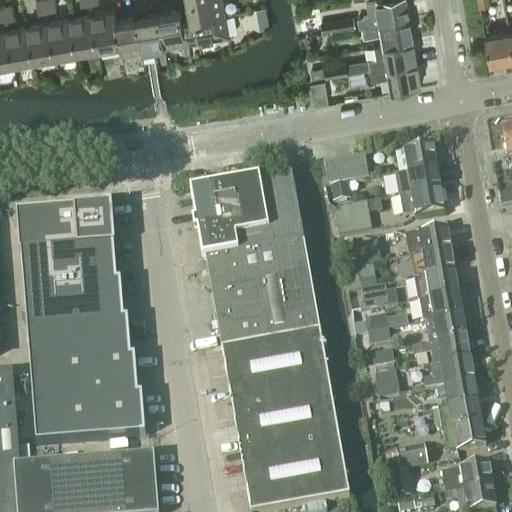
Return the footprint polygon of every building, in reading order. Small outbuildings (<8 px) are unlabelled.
[(48,10),(45,0),(35,0),(38,11),(48,10)] [(55,0),(45,0),(48,10),(57,8),(55,0)] [(187,0),(191,20),(225,14),(222,0),(187,0)] [(359,27),(362,27),(362,26),(409,18),(405,0),(382,0),(366,3),(368,14),(363,15),(364,17),(358,18),(359,27)] [(12,4),(3,6),(5,17),(15,16),(12,4)] [(265,7),(255,9),(257,18),(267,17),(265,7)] [(182,21),(180,9),(158,13),(164,47),(186,44),(182,21)] [(114,10),(93,14),(99,48),(119,45),(120,45),(116,21),(116,20),(114,10)] [(144,16),(138,17),(144,51),(151,50),(164,47),(158,13),(144,16)] [(99,48),(93,14),(71,18),(78,52),(99,48)] [(191,20),(182,21),(186,44),(229,36),(225,14),(191,20)] [(323,32),(354,27),(352,16),(321,22),(323,32)] [(138,17),(116,20),(116,21),(120,45),(119,45),(121,55),(144,51),(138,17)] [(71,18),(50,22),(56,56),(78,52),(71,18)] [(382,34),(384,45),(413,40),(409,18),(362,26),(362,27),(364,37),(382,34)] [(56,56),(50,22),(29,25),(35,60),(56,56)] [(29,25),(8,29),(14,63),(35,60),(29,25)] [(332,32),(334,42),(356,38),(354,28),(332,32)] [(8,29),(0,30),(0,65),(14,63),(8,29)] [(485,36),(489,62),(511,58),(511,50),(509,32),(485,36)] [(368,59),(370,70),(417,62),(413,40),(384,45),(386,56),(368,59)] [(417,62),(370,70),(372,80),(389,77),(392,90),(421,84),(417,62)] [(345,64),(324,67),(326,77),(347,74),(345,64)] [(314,104),(328,102),(324,80),(310,83),(314,104)] [(511,158),(511,131),(502,133),(507,160),(511,158)] [(403,152),(406,174),(436,169),(432,147),(403,152)] [(363,160),(327,166),(330,188),(345,185),(345,184),(366,181),(363,160)] [(399,199),(440,192),(436,169),(406,174),(395,176),(399,199)] [(193,194),(205,261),(303,243),(291,176),(193,194)] [(388,188),(387,181),(346,188),(348,195),(388,188)] [(444,214),(440,192),(399,199),(402,218),(414,216),(414,219),(444,214)] [(501,206),(511,203),(511,193),(499,196),(501,206)] [(354,213),(336,216),(339,238),(358,235),(357,229),(369,227),(366,205),(353,207),(354,213)] [(16,216),(16,217),(18,238),(19,256),(20,256),(21,268),(24,305),(31,382),(36,447),(145,439),(145,436),(143,436),(140,401),(142,401),(142,398),(136,398),(133,363),(135,363),(134,360),(129,360),(126,325),(128,325),(127,322),(122,322),(119,287),(121,287),(120,284),(115,284),(112,249),(113,249),(115,249),(113,229),(111,207),(92,209),(73,210),(73,211),(61,212),(16,216)] [(410,260),(450,253),(446,231),(417,236),(420,249),(408,251),(410,260)] [(205,261),(221,352),(319,334),(303,243),(205,261)] [(356,268),(372,266),(379,264),(376,244),(353,248),(356,268)] [(414,282),(454,275),(450,253),(410,260),(414,282)] [(374,281),(372,266),(356,268),(359,284),(374,281)] [(419,303),(458,296),(454,275),(414,282),(413,282),(417,304),(419,303)] [(360,292),(364,312),(387,308),(383,288),(360,292)] [(424,325),(462,318),(458,296),(419,303),(422,325),(424,325)] [(365,322),(368,335),(387,331),(385,318),(365,322)] [(429,346),(466,340),(462,318),(424,325),(428,346),(429,346)] [(389,344),(387,331),(368,335),(370,347),(389,344)] [(277,511),(349,499),(319,334),(221,352),(249,511),(277,511)] [(433,368),(469,361),(466,340),(429,346),(433,368)] [(427,346),(413,349),(414,357),(428,354),(427,346)] [(371,357),(374,370),(393,367),(391,353),(371,357)] [(437,389),(473,383),(469,361),(433,368),(432,368),(434,380),(423,382),(425,391),(437,389)] [(0,373),(0,511),(23,511),(20,468),(19,468),(16,432),(14,397),(12,372),(8,373),(0,373)] [(374,378),(378,399),(398,395),(395,374),(374,378)] [(440,411),(477,405),(473,383),(437,389),(440,411)] [(444,433),(481,427),(477,405),(440,411),(435,412),(438,431),(442,433),(444,433)] [(481,427),(444,433),(448,455),(485,448),(481,427)] [(395,453),(399,471),(426,466),(423,448),(395,453)] [(157,511),(153,457),(20,468),(23,511),(157,511)] [(441,475),(444,495),(492,487),(488,466),(459,471),(459,472),(441,475)] [(407,472),(395,474),(399,500),(411,498),(407,472)] [(478,511),(495,509),(492,487),(444,495),(445,504),(456,502),(457,511),(478,511)] [(435,510),(433,500),(421,502),(423,511),(435,510)] [(400,511),(416,511),(415,503),(400,506),(400,511)]
